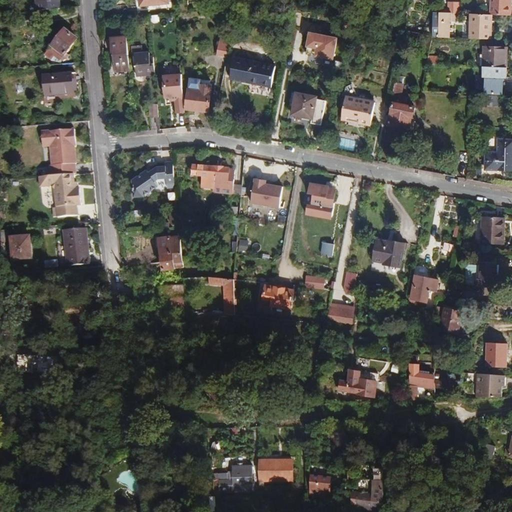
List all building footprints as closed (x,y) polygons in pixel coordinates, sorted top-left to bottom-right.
[(60,9),(59,0),(35,0),(37,11),(60,9)] [(492,15),(511,15),(511,1),(511,0),(509,0),(491,0),(491,15),(492,15)] [(455,14),(459,14),(459,4),(448,4),(447,13),(455,14)] [(433,37),(450,38),(450,21),(455,21),(455,14),(447,13),(440,13),(440,29),(434,28),(433,37)] [(471,14),(470,39),(491,40),(492,15),(491,15),(471,14)] [(422,23),(412,22),(411,29),(421,30),(422,23)] [(78,39),(66,30),(53,47),(65,56),(78,39)] [(337,39),(310,33),(306,54),(333,59),(337,39)] [(131,70),(128,37),(111,39),(112,53),(113,53),(115,72),(131,70)] [(227,57),(230,43),(220,41),(217,55),(227,57)] [(485,47),(484,67),(506,68),(507,48),(485,47)] [(136,77),(156,75),(154,52),(134,54),(136,77)] [(232,79),(271,88),(276,66),(236,58),(232,79)] [(478,88),(479,73),(458,72),(457,80),(459,80),(459,83),(464,84),(464,88),(478,88)] [(75,95),(73,74),(43,76),(45,97),(75,95)] [(187,109),(209,112),(212,86),(208,86),(209,80),(191,78),(187,109)] [(394,93),(402,95),(404,85),(396,83),(394,93)] [(297,93),(293,116),(314,120),(318,97),(297,93)] [(347,97),(342,120),(372,126),(376,102),(347,97)] [(394,103),(389,126),(409,129),(411,118),(413,119),(415,107),(394,103)] [(151,118),(160,117),(158,104),(150,105),(151,118)] [(74,174),(76,174),(75,164),(76,163),(74,146),(74,141),(76,141),(75,129),(42,132),(43,147),(51,146),(53,165),(50,166),(51,176),(74,174)] [(486,169),(511,170),(511,139),(500,140),(499,153),(487,153),(486,169)] [(176,187),(173,162),(165,163),(166,167),(158,168),(149,174),(148,171),(133,182),(135,198),(144,198),(156,187),(155,181),(159,179),(167,178),(168,188),(176,187)] [(235,168),(193,165),(192,174),(199,175),(199,176),(203,176),(202,187),(212,189),(216,193),(233,194),(235,168)] [(75,182),(74,174),(51,176),(41,177),(42,187),(52,186),(56,189),(58,217),(78,215),(77,205),(82,204),(81,188),(79,188),(76,189),(75,182)] [(255,179),(250,203),(278,209),(282,188),(273,186),(273,188),(265,186),(266,181),(255,179)] [(308,206),(306,217),(330,221),(337,190),(310,185),(308,198),(312,199),(311,206),(308,206)] [(482,217),(481,244),(504,245),(505,218),(482,217)] [(90,264),(88,244),(72,245),(71,235),(88,234),(87,229),(64,231),(67,266),(90,264)] [(72,245),(88,244),(88,234),(71,235),(72,245)] [(30,236),(11,237),(13,261),(32,259),(30,236)] [(162,270),(176,268),(172,236),(157,239),(159,255),(160,254),(162,270)] [(376,240),(372,261),(383,263),(383,265),(400,268),(404,249),(406,250),(407,243),(394,241),(393,244),(387,243),(387,242),(376,240)] [(456,249),(457,244),(444,241),(442,251),(455,254),(456,249)] [(44,260),(44,268),(58,267),(57,259),(44,260)] [(475,294),(491,295),(492,286),(492,281),(496,281),(497,264),(481,263),(480,280),(476,280),(475,294)] [(431,267),(415,264),(413,275),(414,276),(410,299),(408,298),(409,315),(421,317),(423,308),(427,309),(430,290),(437,291),(439,280),(429,279),(431,267)] [(4,268),(4,281),(22,279),(15,267),(4,268)] [(347,294),(354,295),(357,273),(346,271),(343,288),(347,294)] [(325,277),(306,275),(305,288),(324,290),(325,277)] [(235,316),(234,279),(210,277),(209,277),(210,286),(223,286),(224,316),(235,316)] [(184,313),(183,284),(162,286),(162,297),(169,297),(169,313),(184,313)] [(294,290),(266,286),(262,305),(290,310),(294,290)] [(447,299),(460,299),(460,288),(449,288),(447,299)] [(105,298),(104,290),(92,291),(93,298),(105,298)] [(355,307),(331,303),(328,320),(352,324),(355,307)] [(445,307),(440,331),(457,335),(460,322),(463,323),(466,312),(445,307)] [(507,344),(487,343),(486,367),(506,368),(507,344)] [(412,400),(417,400),(418,386),(437,389),(437,379),(437,374),(418,372),(417,366),(411,366),(412,400)] [(356,394),(375,397),(377,382),(378,374),(371,373),(370,380),(360,379),(361,372),(350,370),(348,382),(341,380),(339,391),(356,393),(356,394)] [(477,374),(476,397),(501,397),(502,387),(504,387),(505,376),(477,374)] [(456,379),(437,379),(437,389),(457,388),(456,379)] [(482,450),(482,462),(488,462),(491,449),(482,450)] [(281,453),(281,463),(281,481),(294,481),(293,453),(281,453)] [(317,473),(309,473),(310,492),(336,492),(336,484),(330,484),(330,473),(334,472),(334,460),(317,460),(317,473)] [(260,463),(260,481),(281,481),(281,463),(260,463)] [(253,492),(252,468),(233,469),(234,481),(220,481),(220,493),(253,492)] [(355,475),(347,475),(347,485),(355,485),(355,475)] [(372,485),(372,494),(380,496),(382,496),(381,480),(373,480),(372,485)] [(371,494),(355,492),(355,497),(362,499),(360,508),(377,511),(380,496),(372,494),(371,494)]
